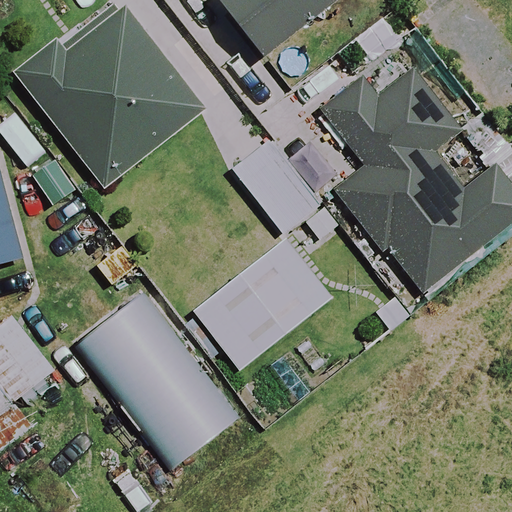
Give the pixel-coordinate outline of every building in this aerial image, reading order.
[(211,111),(127,0),(126,0),(21,80),(105,191),(211,111)] [(393,0),(211,0),(263,69),(334,16),(376,71),(421,37),(393,0)] [(279,239),(303,222),(316,239),(334,226),(321,209),(274,144),(232,174),(279,239)] [(511,175),(505,167),(479,187),(503,218),(511,211),(511,175)] [(0,186),(0,269),(18,265),(0,186)] [(330,300),(281,241),(190,318),(239,376),(330,300)] [(237,425),(141,297),(74,347),(170,476),(237,425)] [(0,322),(0,456),(36,430),(17,404),(54,376),(9,316),(0,322)]
